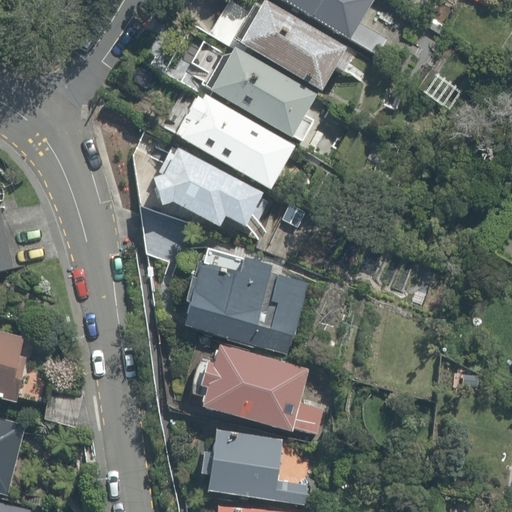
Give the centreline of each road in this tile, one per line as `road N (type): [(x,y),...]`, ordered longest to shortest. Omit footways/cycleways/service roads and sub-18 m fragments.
road 1 (residential): [(145,511),(121,347),(89,214),(40,141)]
road 2 (residential): [(131,0),(40,141)]
